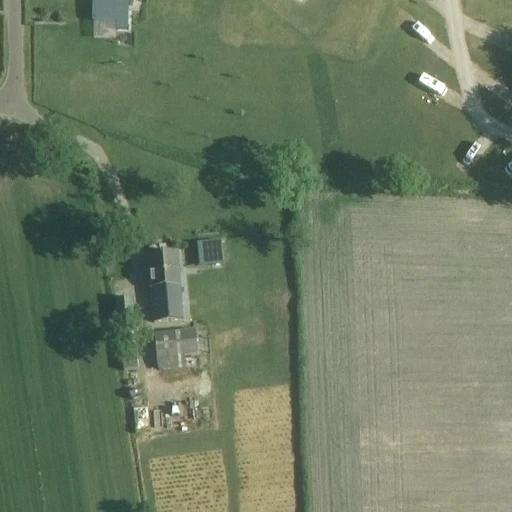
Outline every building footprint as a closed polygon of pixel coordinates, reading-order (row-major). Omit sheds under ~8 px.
[(91,2),(91,23),(115,24),(115,29),(115,31),(123,31),(127,31),(127,0),(111,0),(112,2),(91,2)] [(179,219),(179,239),(200,239),(200,219),(179,219)] [(212,250),(212,269),(219,269),(219,262),(220,262),(220,250),(212,250)] [(148,290),(151,324),(182,321),(176,254),(147,257),(150,290),(148,290)] [(115,302),(118,334),(134,333),(131,300),(115,302)] [(158,372),(168,371),(185,369),(185,358),(198,357),(196,332),(155,335),(158,372)]
